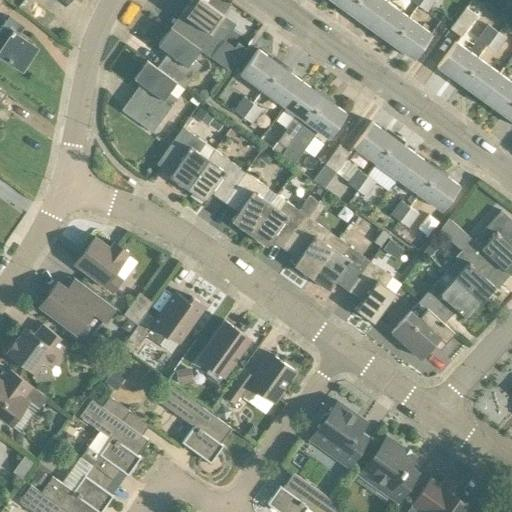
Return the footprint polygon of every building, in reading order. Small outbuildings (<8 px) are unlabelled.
[(200,0),(189,0),(180,13),(191,21),(181,36),(199,49),(207,56),(229,72),(246,49),(237,42),(233,47),(231,50),(221,43),(223,40),(231,29),(221,22),(224,17),(200,0)] [(330,0),(337,5),(347,12),(355,0),(330,0)] [(384,0),(355,0),(347,12),(357,19),(369,27),(387,2),(384,0)] [(421,0),(417,6),(426,13),(435,0),(421,0)] [(387,2),(369,27),(380,36),(390,43),(408,18),(387,2)] [(464,8),(449,29),(460,37),(475,16),(474,15),(464,8)] [(0,31),(0,30),(0,41),(3,43),(0,47),(0,56),(23,71),(37,47),(19,36),(24,27),(8,18),(0,31)] [(408,18),(390,43),(401,50),(411,58),(413,60),(431,34),(408,18)] [(486,26),(477,40),(486,46),(496,32),(486,26)] [(167,54),(156,69),(175,83),(184,89),(200,66),(191,60),(199,49),(181,36),(169,28),(156,46),(167,54)] [(496,32),(486,46),(495,52),(504,38),(496,32)] [(455,41),(436,67),(449,77),(459,84),(478,58),(455,41)] [(257,50),(238,76),(261,92),(280,66),(270,59),(257,50)] [(478,58),(459,84),(468,91),(480,99),(499,73),(478,58)] [(143,87),(124,114),(152,134),(160,122),(176,99),(168,93),(175,83),(156,69),(145,62),(133,80),(140,85),(143,87)] [(280,66),(261,92),(282,108),(301,81),(289,73),(280,66)] [(511,82),(499,73),(480,99),(492,108),(502,115),(511,100),(511,82)] [(294,117),(270,150),(279,157),(323,97),(313,90),(301,81),(282,108),(294,117)] [(192,96),(188,101),(196,107),(199,102),(192,96)] [(242,97),(232,111),(242,118),(252,104),(242,97)] [(323,97),(279,157),(292,166),(303,150),(313,137),(316,132),(326,140),(345,113),(333,104),(323,97)] [(511,100),(502,115),(511,122),(511,100)] [(252,104),(242,118),(252,124),(261,111),(252,104)] [(202,107),(197,115),(207,122),(212,115),(202,107)] [(371,122),(352,149),(374,165),(393,138),(384,131),(371,122)] [(182,128),(160,158),(175,168),(170,174),(168,177),(185,190),(214,151),(182,128)] [(393,138),(374,165),(396,181),(415,154),(403,145),(393,138)] [(338,145),(324,165),(335,173),(344,161),(349,154),(339,146),(338,145)] [(264,148),(257,157),(268,165),(275,155),(264,148)] [(214,151),(185,190),(203,203),(210,194),(223,203),(245,173),(214,151)] [(415,154),(396,181),(417,196),(436,170),(427,163),(415,154)] [(324,165),(312,180),(324,189),(335,173),(324,165)] [(436,170),(417,196),(440,212),(459,186),(446,177),(436,170)] [(348,183),(347,184),(356,191),(366,177),(357,171),(348,183)] [(245,173),(223,203),(236,213),(230,222),(247,234),(269,204),(259,197),(266,188),(245,173)] [(366,177),(356,191),(365,197),(375,183),(366,177)] [(269,204),(247,234),(248,234),(265,247),(266,246),(272,238),(285,248),(307,217),(318,201),(310,195),(298,211),(285,202),(279,211),(269,204)] [(399,201),(389,215),(399,222),(409,208),(399,201)] [(409,208),(399,222),(408,228),(418,214),(409,208)] [(480,248),(480,249),(497,265),(507,274),(511,268),(511,248),(511,247),(511,221),(500,211),(480,233),(488,240),(481,247),(480,248)] [(307,217),(285,248),(299,258),(293,266),(292,267),(309,279),(338,240),(312,221),(307,217)] [(446,220),(439,230),(463,252),(445,272),(480,304),(494,288),(484,279),(496,266),(497,265),(480,249),(480,248),(448,218),(446,220)] [(381,230),(373,242),(381,247),(388,237),(388,236),(389,235),(381,230)] [(108,249),(94,238),(74,265),(110,293),(120,280),(113,274),(127,255),(113,243),(108,249)] [(382,249),(396,259),(403,249),(390,239),(382,249)] [(338,240),(309,279),(310,279),(327,291),(333,282),(335,283),(346,292),(368,262),(338,240)] [(368,262),(346,292),(361,302),(354,311),(373,324),(395,294),(394,294),(384,287),(391,278),(368,262)] [(444,273),(418,301),(443,324),(455,310),(466,320),(479,305),(480,304),(445,272),(444,273)] [(92,314),(104,324),(115,310),(81,285),(73,295),(56,282),(47,294),(50,296),(40,309),(76,336),(92,314)] [(188,302),(174,293),(156,319),(147,312),(127,339),(137,346),(144,335),(158,345),(165,336),(177,345),(204,307),(191,298),(188,302)] [(136,326),(152,304),(138,294),(122,316),(136,326)] [(416,303),(389,332),(420,360),(434,345),(438,350),(452,335),(453,333),(443,324),(418,301),(416,303)] [(222,377),(249,340),(223,321),(196,359),(222,377)] [(42,362),(50,368),(68,344),(42,325),(33,336),(24,329),(6,353),(33,374),(42,362)] [(272,403),(294,372),(270,355),(253,378),(242,370),(223,397),(234,405),(240,396),(248,401),(253,399),(258,393),(272,403)] [(113,369),(104,381),(114,389),(123,376),(113,369)] [(178,385),(188,382),(186,369),(175,371),(178,385)] [(46,399),(9,370),(1,382),(0,381),(0,418),(10,426),(28,402),(38,410),(46,399)] [(210,464),(222,446),(219,444),(230,429),(170,386),(158,403),(193,427),(181,444),(210,464)] [(121,423),(101,408),(85,397),(76,411),(81,414),(78,417),(99,432),(79,458),(91,466),(111,481),(119,470),(127,476),(139,458),(137,456),(147,441),(121,423)] [(101,408),(121,423),(128,412),(108,398),(101,408)] [(348,469),(365,445),(369,440),(358,432),(365,423),(337,402),(328,414),(323,415),(319,421),(319,427),(309,441),(348,469)] [(222,405),(216,414),(225,420),(231,411),(222,405)] [(398,504),(418,475),(407,467),(414,458),(409,454),(407,450),(403,449),(386,437),(359,476),(398,504)] [(365,445),(353,463),(356,465),(369,448),(365,445)] [(72,492),(51,477),(43,488),(40,493),(40,494),(65,511),(101,511),(112,497),(104,491),(111,481),(91,466),(72,492)] [(345,511),(292,474),(282,489),(279,487),(266,505),(276,511),(304,511),(306,509),(310,511),(345,511)] [(459,488),(445,478),(439,486),(430,479),(411,505),(417,510),(417,511),(460,511),(466,505),(453,496),(459,488)] [(22,497),(28,487),(23,483),(16,493),(22,497)] [(65,511),(40,494),(40,493),(29,486),(25,493),(18,503),(30,511),(65,511)] [(0,489),(0,495),(4,499),(9,492),(2,487),(0,489)]
